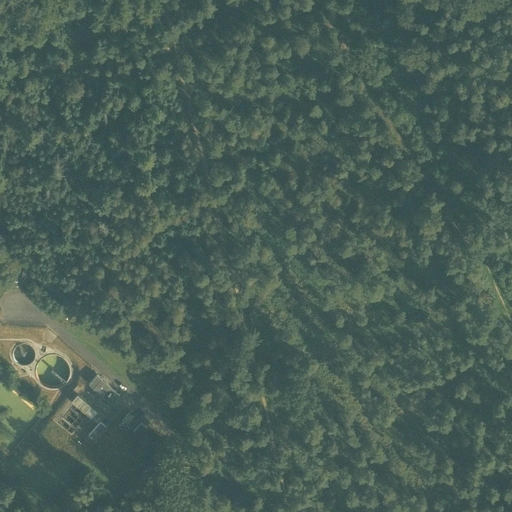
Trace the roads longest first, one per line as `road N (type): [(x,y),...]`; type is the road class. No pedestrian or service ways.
road 1 (track): [(331,21),(446,211),(474,239),(504,311)]
road 2 (track): [(248,350),(504,311)]
road 3 (track): [(169,47),(0,74)]
